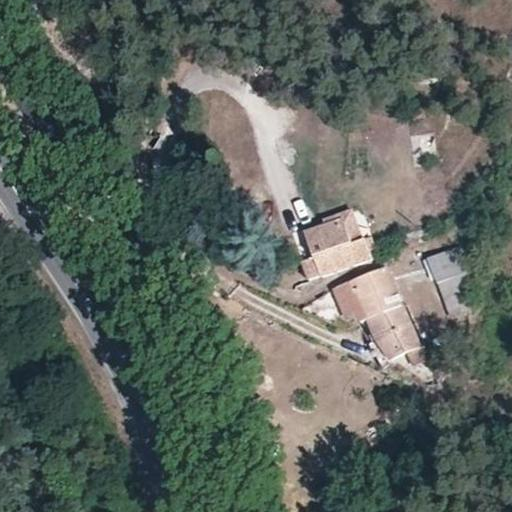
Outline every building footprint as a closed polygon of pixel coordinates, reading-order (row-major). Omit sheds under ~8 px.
[(325,225),(327,232),(344,225),(354,248),(360,245),(348,216),(325,225)] [(354,248),(344,225),(327,232),(307,240),(317,263),(324,282),(374,262),(366,243),(360,245),(354,248)] [(435,229),(405,238),(407,246),(436,234),(435,229)] [(470,272),(462,248),(432,261),(441,284),(470,272)] [(324,282),(317,263),(304,268),(312,286),(324,282)] [(423,349),(389,269),(352,283),(368,321),(376,340),(393,363),(414,353),(423,349)] [(470,272),(441,284),(446,295),(457,290),(459,292),(473,285),(474,283),(470,272)] [(368,321),(352,283),(338,288),(352,319),(359,320),(361,324),(368,321)] [(426,348),(423,349),(414,353),(416,359),(429,354),(426,348)]
